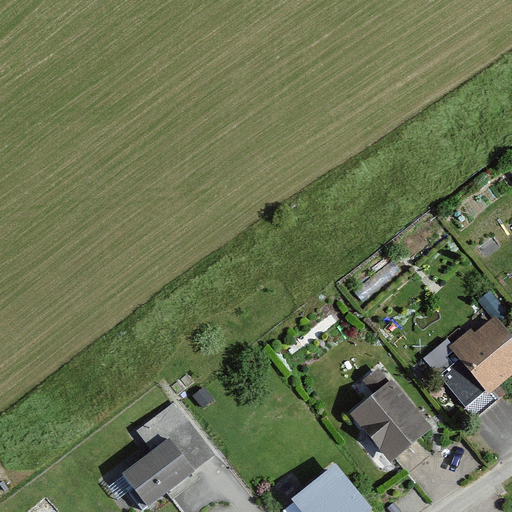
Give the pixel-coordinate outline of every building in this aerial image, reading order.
[(443,334),(417,356),(435,377),(454,360),(483,394),(511,368),(511,348),(483,315),(451,343),(443,334)] [(377,362),(361,376),(372,388),(388,373),(377,362)] [(389,375),(342,411),(372,449),(377,445),(389,460),(431,428),(389,375)] [(166,438),(119,472),(143,505),(214,453),(185,413),(161,430),(166,438)] [(332,460),(285,497),(296,511),(362,511),(369,507),(332,460)]
